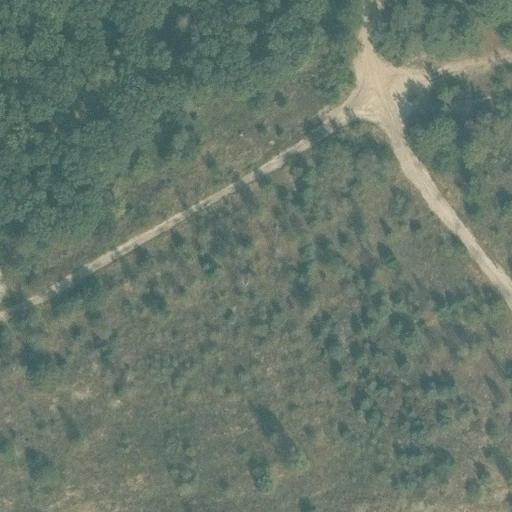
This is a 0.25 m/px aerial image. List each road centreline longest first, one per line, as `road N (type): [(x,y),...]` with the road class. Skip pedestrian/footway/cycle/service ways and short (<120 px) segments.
road 1 (track): [(367,0),(364,63),(374,96),(0,315)]
road 2 (track): [(374,96),(511,299)]
road 3 (track): [(374,96),(511,70)]
